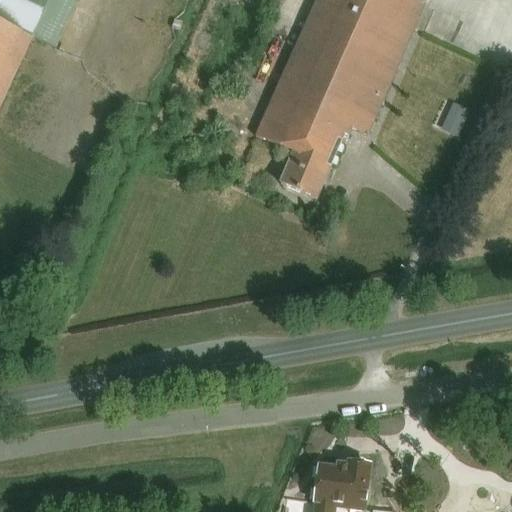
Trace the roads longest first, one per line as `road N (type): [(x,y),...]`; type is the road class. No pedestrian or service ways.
road 1 (secondary): [(0,406),(511,314)]
road 2 (residential): [(0,449),(511,377)]
